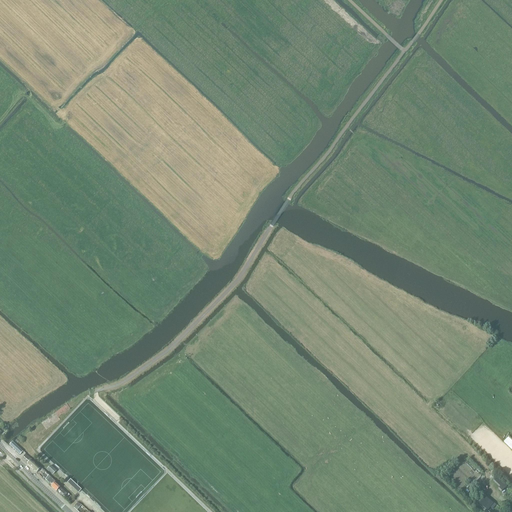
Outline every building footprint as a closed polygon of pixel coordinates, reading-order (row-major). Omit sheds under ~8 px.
[(511,441),(507,437),(503,441),(511,449),(511,441)] [(12,442),(9,445),(20,455),(23,452),(12,442)] [(27,464),(32,469),(36,464),(31,460),(25,454),(23,457),(29,462),(27,464)] [(36,464),(32,469),(33,470),(36,473),(41,468),(36,464)] [(47,470),(53,475),(56,471),(50,466),(47,470)] [(53,480),(50,483),(52,485),(51,487),(56,491),(58,490),(65,496),(67,494),(61,488),(55,482),(53,480)] [(71,480),(68,483),(78,493),(81,490),(71,480)] [(493,509),(496,505),(487,497),(480,504),(488,511),(491,507),(493,509)]
